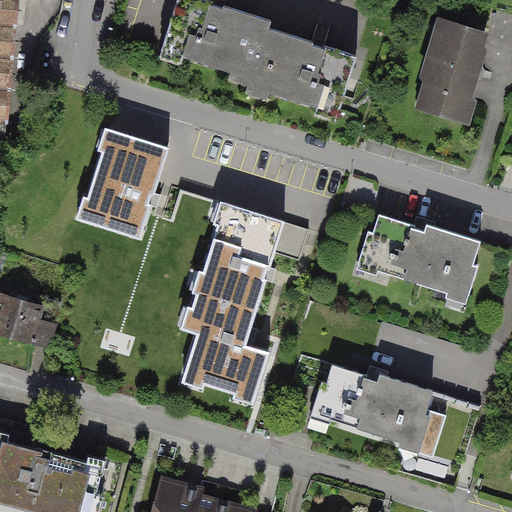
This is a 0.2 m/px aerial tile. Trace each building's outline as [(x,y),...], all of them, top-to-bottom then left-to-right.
[(0,0),(0,98),(19,70),(26,0),(0,0)] [(267,23),(191,0),(167,0),(148,61),(246,92),(267,23)] [(466,113),(491,27),(433,11),(408,97),(466,113)] [(365,54),(267,23),(246,92),(343,122),(365,54)] [(147,235),(177,143),(97,117),(67,209),(147,235)] [(221,199),(182,322),(245,341),(283,218),(221,199)] [(495,249),(382,213),(362,274),(475,310),(495,249)] [(59,311),(0,293),(0,333),(47,348),(59,311)] [(271,351),(196,328),(182,372),(257,396),(271,351)] [(367,375),(334,364),(328,382),(323,381),(314,408),(333,414),(332,419),(402,441),(404,436),(423,443),(430,424),(454,432),(464,400),(388,376),(385,383),(367,377),(367,375)] [(85,511),(99,465),(0,436),(0,511),(85,511)] [(257,511),(260,505),(162,479),(153,511),(257,511)]
